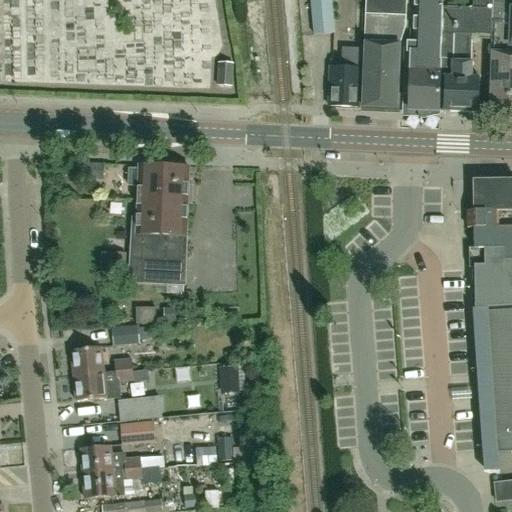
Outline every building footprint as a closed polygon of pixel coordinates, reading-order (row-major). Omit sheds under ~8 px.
[(310,0),(314,36),(334,34),(330,0),(310,0)] [(366,0),(363,106),(397,108),(400,46),(405,26),(405,0),(366,0)] [(425,111),(440,113),(441,79),(441,61),(442,7),(441,0),(415,0),(414,44),(411,44),(407,44),(406,54),(410,54),(410,94),(409,94),(408,110),(425,111)] [(441,61),(441,79),(445,79),(444,112),(478,113),(479,79),(471,78),(472,64),(471,64),(472,39),(473,39),(491,39),(492,0),(473,0),(472,0),(457,0),(458,7),(442,7),(441,61)] [(511,0),(492,0),(491,39),(491,54),(492,54),(490,113),(511,113),(511,53),(511,54),(511,46),(511,0)] [(342,49),(341,69),(330,68),(328,107),(358,108),(360,69),(361,50),(342,49)] [(232,87),(233,64),(218,64),(217,86),(232,87)] [(129,285),(156,286),(161,167),(139,166),(139,170),(129,170),(128,187),(138,187),(137,219),(131,219),(129,285)] [(189,168),(161,167),(156,286),(184,287),(188,205),(192,205),(193,186),(188,186),(189,168)] [(473,230),(473,249),(511,248),(511,179),(494,180),(494,181),(473,181),(473,212),(467,212),(466,230),(473,230)] [(475,313),(479,313),(481,313),(491,454),(511,453),(511,248),(473,249),(473,250),(475,313)] [(112,253),(111,274),(125,275),(126,254),(112,253)] [(135,325),(140,325),(156,325),(156,309),(136,309),(135,325)] [(164,310),(164,316),(164,322),(177,321),(176,316),(176,309),(164,310)] [(138,326),(112,329),(113,347),(140,344),(138,326)] [(107,353),(101,354),(101,349),(71,352),(73,378),(103,374),(102,363),(108,362),(107,353)] [(115,373),(133,371),(131,360),(114,362),(115,373)] [(133,371),(115,373),(116,384),(119,384),(134,382),(133,371)] [(76,403),(106,400),(121,399),(119,384),(116,384),(115,373),(103,374),(73,378),(76,403)] [(142,401),(118,403),(120,417),(144,415),(142,401)] [(121,426),(122,447),(155,444),(153,424),(121,426)] [(219,462),(235,461),(233,439),(218,440),(219,462)] [(110,448),(80,451),(83,476),(122,472),(125,472),(142,470),(142,468),(158,466),(157,457),(141,458),(126,460),(125,454),(111,456),(110,448)] [(142,470),(125,472),(126,482),(143,481),(143,485),(161,483),(160,469),(142,470)] [(122,472),(83,476),(85,501),(115,498),(125,497),(122,472)] [(511,482),(494,485),(496,503),(511,501),(511,482)] [(102,511),(162,511),(161,500),(102,507),(102,511)]
